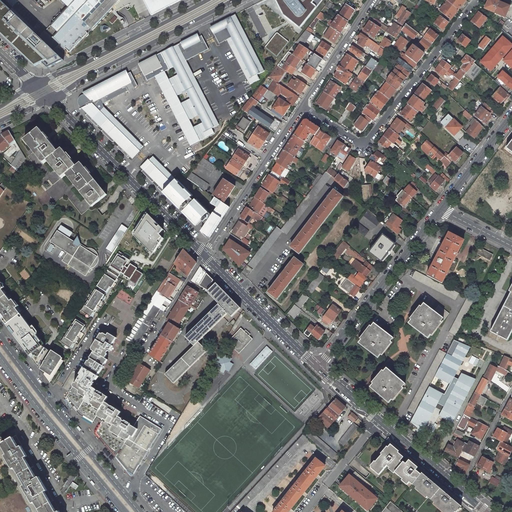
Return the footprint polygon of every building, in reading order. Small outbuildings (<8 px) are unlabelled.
[(0,0),(0,32),(22,54),(40,35),(2,0),(0,0)] [(60,0),(68,7),(46,30),(70,52),(88,33),(87,32),(91,28),(92,29),(113,7),(119,0),(60,0)] [(119,0),(113,7),(115,12),(122,8),(130,4),(134,5),(136,10),(145,5),(148,11),(151,10),(149,7),(150,6),(147,1),(146,0),(119,0)] [(146,0),(147,1),(150,6),(149,7),(151,10),(153,15),(166,8),(165,6),(167,5),(168,7),(181,0),(146,0)] [(274,0),(281,13),(300,28),(321,0),(274,0)] [(465,0),(447,0),(447,1),(458,10),(465,0)] [(495,13),(499,2),(495,0),(488,0),(485,8),(495,13)] [(458,10),(447,1),(440,10),(451,19),(458,10)] [(329,2),(325,6),(332,11),(336,6),(329,2)] [(510,6),(499,2),(495,13),(505,17),(510,6)] [(346,4),(339,15),(348,21),(355,10),(346,4)] [(403,6),(400,11),(399,12),(400,14),(398,17),(399,17),(400,18),(397,21),(402,25),(410,13),(406,10),(407,8),(403,6)] [(320,12),(316,17),(321,20),(325,15),(320,12)] [(487,18),(479,12),(471,21),(479,27),(487,18)] [(227,40),(250,84),(260,79),(257,74),(264,71),(235,14),(218,23),(210,27),(219,44),(227,40)] [(331,20),(328,25),(331,27),(340,33),(348,21),(339,15),(334,22),(331,20)] [(316,17),(306,30),(310,33),(321,20),(316,17)] [(448,23),(440,17),(435,24),(443,30),(448,23)] [(372,22),(370,21),(366,27),(372,31),(376,25),(374,23),(372,22)] [(391,35),(396,38),(399,34),(402,30),(403,28),(399,25),(395,22),(390,29),(384,24),(384,25),(378,21),(376,25),(381,28),(391,35)] [(418,33),(406,24),(403,28),(402,30),(413,39),(417,35),(418,33)] [(331,27),(325,37),(334,43),(340,33),(331,27)] [(438,36),(430,30),(429,31),(426,28),(422,34),(425,37),(424,38),(432,44),(438,36)] [(306,30),(296,42),(300,44),(303,46),(311,33),(310,33),(306,30)] [(40,35),(22,54),(36,67),(43,63),(48,68),(63,61),(52,50),(55,46),(58,41),(53,37),(52,38),(45,31),(40,36),(40,35)] [(269,43),(265,47),(277,57),(289,41),(278,32),(269,43)] [(366,36),(361,33),(359,37),(361,38),(357,43),(360,45),(366,36)] [(432,44),(424,38),(418,33),(417,35),(423,39),(418,45),(426,51),(432,44)] [(219,123),(186,61),(209,49),(202,35),(198,37),(197,34),(161,53),(169,68),(173,66),(177,73),(173,76),(181,92),(185,89),(189,97),(185,99),(193,115),(197,113),(201,120),(197,123),(205,138),(215,133),(212,128),(219,125),(219,123)] [(471,40),(463,34),(458,41),(465,47),(471,40)] [(382,36),(378,44),(388,50),(392,45),(393,43),(382,36)] [(408,41),(401,36),(394,46),(400,51),(408,41)] [(511,48),(511,44),(503,36),(481,62),(493,72),(511,48)] [(491,40),(486,37),(479,46),(484,50),(491,40)] [(323,41),(316,51),(325,56),(331,47),(323,41)] [(297,49),(293,55),(300,60),(301,60),(308,50),(303,46),(300,44),(298,48),(297,48),(296,49),(297,49)] [(424,54),(413,45),(406,55),(417,64),(424,54)] [(363,53),(353,46),(350,51),(360,57),(363,53)] [(309,62),(307,64),(316,70),(323,59),(311,51),(309,54),(311,56),(308,61),(309,62)] [(511,51),(503,61),(511,68),(511,51)] [(475,61),(468,55),(467,56),(462,52),(460,54),(465,59),(463,62),(466,64),(461,69),(466,73),(474,79),(482,70),(474,63),(475,61)] [(169,68),(161,53),(139,64),(147,81),(155,77),(190,145),(205,138),(197,123),(192,125),(188,117),(193,115),(185,99),(180,102),(176,94),(181,92),(173,76),(168,78),(164,70),(169,68)] [(281,61),(278,65),(285,70),(292,75),(296,68),(295,67),(300,60),(293,55),(292,54),(286,63),(282,60),(281,61)] [(358,61),(347,54),(340,66),(351,73),(358,61)] [(402,60),(413,68),(417,64),(406,55),(402,60)] [(372,58),(366,67),(373,71),(373,70),(379,63),(372,58)] [(387,64),(381,59),(379,63),(373,70),(379,75),(387,64)] [(413,68),(402,60),(399,64),(410,72),(413,68)] [(461,69),(460,68),(456,74),(449,69),(450,66),(443,60),(439,65),(447,71),(454,76),(455,77),(460,81),(461,80),(466,73),(461,69)] [(307,65),(302,73),(310,79),(316,70),(307,64),(306,63),(305,65),(307,65)] [(410,72),(399,64),(395,69),(396,69),(406,77),(410,72)] [(278,65),(269,76),(277,82),(285,70),(278,65)] [(366,66),(363,65),(361,68),(364,69),(358,78),(365,82),(365,81),(373,71),(366,67),(366,66)] [(447,71),(439,65),(435,70),(443,76),(446,72),(446,74),(451,77),(453,77),(454,76),(447,71)] [(351,73),(340,66),(337,70),(338,71),(334,77),(345,85),(353,74),(351,73)] [(406,77),(396,69),(386,81),(397,89),(406,77)] [(511,91),(511,78),(503,70),(495,79),(511,93),(511,91)] [(127,74),(125,71),(88,90),(91,95),(89,96),(88,95),(87,95),(85,95),(84,95),(82,95),(81,96),(80,97),(79,98),(78,100),(78,101),(78,103),(79,104),(80,106),(81,107),(87,113),(85,115),(96,126),(98,124),(103,129),(101,131),(112,142),(114,140),(119,145),(117,147),(128,158),(130,156),(132,159),(140,151),(139,150),(143,146),(104,107),(102,104),(137,86),(130,72),(127,74)] [(439,80),(432,75),(427,80),(435,86),(439,80)] [(288,85),(291,87),(301,94),(306,85),(296,78),(294,77),(292,80),(292,79),(288,85)] [(357,93),(365,82),(358,78),(357,77),(350,88),(357,93)] [(460,81),(455,77),(448,88),(449,89),(452,91),(460,81)] [(268,89),(276,95),(278,96),(280,93),(281,92),(289,97),(290,98),(289,99),(294,103),(295,103),(299,97),(273,80),(268,89)] [(331,82),(324,92),(334,98),(340,88),(331,82)] [(386,83),(379,92),(389,100),(396,90),(386,83)] [(431,90),(423,84),(415,94),(423,100),(431,90)] [(261,85),(241,110),(275,132),(281,123),(275,119),(273,122),(252,108),(263,95),(273,101),(276,95),(268,89),(261,85)] [(510,96),(500,88),(492,97),(500,104),(504,100),(505,101),(510,96)] [(379,92),(378,91),(370,102),(370,103),(380,110),(389,100),(379,92)] [(286,102),(292,106),(293,106),(295,103),(294,103),(289,99),(290,98),(289,97),(281,92),(280,93),(288,99),(286,102)] [(334,98),(324,92),(317,103),(326,110),(334,98)] [(414,95),(407,104),(408,105),(418,112),(419,110),(422,112),(425,108),(423,106),(424,103),(414,95)] [(445,101),(439,97),(432,107),(437,111),(440,106),(445,101)] [(279,99),(273,109),(283,116),(283,115),(284,115),(285,115),(286,113),(286,112),(287,109),(289,109),(290,107),(290,106),(289,106),(290,105),(279,99)] [(356,107),(350,103),(347,107),(346,109),(352,113),(356,107)] [(380,110),(370,103),(363,113),(373,121),(380,110)] [(493,110),(485,103),(484,105),(475,116),(484,122),(493,110)] [(418,112),(408,105),(401,115),(410,122),(416,113),(418,112)] [(273,109),(271,111),(281,118),(283,116),(273,109)] [(472,116),(466,111),(463,113),(469,119),(472,116)] [(418,112),(416,113),(428,123),(429,121),(418,112)] [(373,121),(363,113),(354,125),(363,131),(369,123),(370,124),(373,121)] [(251,122),(243,117),(237,127),(244,132),(251,122)] [(409,129),(411,126),(401,118),(400,119),(398,117),(391,126),(390,128),(397,134),(399,132),(400,133),(405,126),(409,129)] [(483,127),(476,120),(474,118),(471,122),(473,124),(467,132),(475,138),(483,127)] [(462,127),(454,119),(446,127),(454,135),(461,128),(462,127)] [(320,128),(307,120),(304,121),(294,135),(305,142),(311,133),(315,136),(319,130),(320,128)] [(418,124),(415,129),(420,133),(423,128),(419,125),(418,124)] [(27,137),(24,139),(43,163),(47,160),(58,151),(39,127),(36,130),(34,128),(33,130),(34,131),(31,134),(30,132),(26,136),(27,137)] [(258,127),(248,142),(260,149),(269,134),(258,127)] [(397,134),(390,128),(384,136),(392,142),(393,144),(395,141),(400,145),(401,143),(397,139),(399,135),(397,134)] [(330,138),(319,130),(315,136),(311,143),(312,144),(322,151),(330,138)] [(25,158),(9,131),(1,135),(2,136),(10,143),(20,152),(11,165),(12,166),(16,171),(25,158)] [(305,142),(294,135),(284,150),(295,157),(305,142)] [(10,143),(2,136),(0,137),(0,149),(2,151),(10,143)] [(392,142),(384,136),(379,143),(378,144),(377,148),(376,150),(378,151),(381,154),(386,148),(387,149),(390,145),(393,148),(395,145),(393,144),(392,142)] [(422,150),(427,154),(427,153),(431,157),(434,154),(431,151),(432,149),(429,147),(432,144),(427,140),(422,146),(422,150)] [(344,145),(338,141),(331,152),(330,153),(337,157),(337,156),(344,145)] [(444,155),(432,144),(429,147),(432,149),(431,151),(434,154),(447,166),(451,162),(444,155)] [(350,149),(344,145),(337,156),(339,157),(343,160),(350,149)] [(456,147),(449,156),(453,160),(455,162),(463,153),(456,147)] [(76,165),(62,148),(58,151),(47,160),(61,177),(65,174),(76,165)] [(238,149),(232,159),(243,166),(249,156),(238,149)] [(295,157),(284,150),(277,162),(286,168),(287,169),(293,160),(296,163),(298,159),(295,157)] [(378,151),(371,159),(378,164),(379,162),(377,160),(379,157),(382,159),(384,156),(381,154),(378,151)] [(446,153),(444,155),(451,162),(453,160),(449,156),(446,153)] [(162,193),(176,179),(153,156),(149,160),(148,159),(140,167),(142,169),(141,171),(152,182),(154,180),(158,185),(157,187),(162,193)] [(355,159),(350,156),(344,166),(342,167),(348,171),(349,170),(348,169),(355,159)] [(203,158),(199,163),(211,172),(215,166),(203,158)] [(232,159),(226,168),(237,175),(243,166),(232,159)] [(371,161),(365,171),(375,177),(379,179),(381,176),(378,173),(380,169),(383,171),(384,169),(381,167),(381,168),(371,161)] [(95,180),(80,162),(76,165),(65,174),(80,191),(95,180)] [(286,168),(277,162),(269,175),(278,180),(286,168)] [(424,166),(431,173),(434,171),(427,163),(424,166)] [(332,168),(333,166),(332,165),(327,172),(331,176),(334,179),(338,175),(331,169),(331,168),(332,168)] [(327,172),(326,172),(323,176),(314,187),(305,199),(297,209),(289,220),(281,230),(277,227),(269,237),(258,252),(247,265),(253,270),(283,231),(283,232),(284,233),(284,232),(287,234),(329,179),(331,176),(327,172)] [(191,173),(187,178),(205,190),(209,185),(191,173)] [(323,176),(321,174),(312,185),(314,187),(323,176)] [(334,179),(342,186),(345,188),(348,191),(353,185),(349,182),(339,175),(340,174),(339,174),(338,175),(334,179)] [(278,180),(269,175),(262,186),(273,193),(280,182),(278,180)] [(393,181),(387,176),(382,181),(389,187),(393,181)] [(444,181),(439,176),(437,178),(434,176),(429,181),(432,184),(430,186),(436,191),(444,181)] [(284,177),(280,182),(287,187),(291,182),(284,177)] [(224,178),(213,196),(215,197),(224,203),(235,186),(224,178)] [(192,195),(176,179),(162,193),(178,209),(182,205),(182,207),(184,209),(186,209),(182,212),(195,226),(196,224),(197,225),(201,221),(200,220),(201,220),(205,215),(209,212),(196,199),(193,201),(190,198),(192,195)] [(106,194),(95,180),(80,191),(92,206),(95,204),(96,206),(98,204),(97,202),(106,194)] [(404,191),(412,198),(420,188),(414,184),(413,185),(411,183),(410,184),(409,185),(408,186),(404,191)] [(368,185),(362,186),(363,199),(370,198),(368,185)] [(273,193),(262,186),(261,188),(255,197),(263,203),(269,194),(272,195),(273,193)] [(343,197),(334,190),(326,200),(324,202),(324,203),(322,205),(313,217),(311,219),(311,220),(309,222),(300,234),(300,233),(298,236),(298,237),(290,247),(299,254),(343,197)] [(404,191),(403,190),(397,196),(400,199),(398,202),(404,207),(412,198),(404,191)] [(224,203),(215,197),(211,204),(218,209),(208,223),(207,225),(202,233),(204,235),(206,237),(207,236),(209,237),(230,207),(224,203)] [(263,203),(255,197),(248,208),(256,213),(257,214),(258,212),(263,203)] [(248,208),(247,207),(240,218),(248,223),(252,217),(260,222),(263,218),(257,214),(256,213),(248,208)] [(381,221),(368,209),(364,214),(377,226),(381,221)] [(145,211),(131,233),(152,254),(164,238),(160,235),(163,230),(145,211)] [(207,221),(208,218),(209,217),(210,217),(210,216),(210,215),(210,214),(208,214),(207,214),(207,215),(205,215),(201,220),(207,225),(208,223),(207,221)] [(394,214),(386,225),(389,227),(397,234),(401,229),(397,227),(402,220),(397,216),(394,214)] [(248,223),(240,218),(238,221),(239,222),(232,232),(240,237),(241,236),(244,238),(250,228),(247,227),(246,226),(248,223)] [(369,231),(358,221),(354,227),(365,236),(369,231)] [(106,249),(112,253),(128,228),(122,224),(106,249)] [(89,248),(87,248),(85,248),(80,245),(81,244),(77,236),(74,241),(63,234),(57,231),(50,242),(67,253),(62,260),(86,276),(91,268),(94,267),(97,264),(98,262),(98,259),(98,256),(97,254),(95,251),(92,248),(89,248)] [(435,261),(427,276),(442,283),(464,240),(449,233),(446,239),(444,238),(442,243),(443,244),(439,252),(435,261)] [(395,244),(383,235),(370,252),(381,261),(395,244)] [(230,239),(223,249),(235,261),(240,266),(250,253),(244,249),(230,239)] [(350,246),(346,243),(344,240),(340,245),(343,247),(345,248),(347,249),(350,246)] [(339,256),(345,248),(343,247),(340,245),(338,247),(334,253),(339,256)] [(480,248),(477,255),(489,260),(492,254),(480,248)] [(197,263),(183,250),(175,263),(178,266),(176,269),(179,272),(181,270),(188,277),(197,263)] [(118,254),(110,266),(131,279),(130,280),(136,285),(143,274),(136,269),(137,268),(131,264),(128,268),(126,267),(125,267),(130,260),(123,256),(123,257),(118,254)] [(304,265),(295,258),(289,265),(288,265),(286,267),(287,268),(285,270),(276,282),(275,282),(273,284),(274,285),(268,292),(277,299),(304,265)] [(359,272),(365,277),(370,271),(364,266),(363,265),(356,260),(351,266),(358,271),(359,272)] [(373,267),(367,261),(364,266),(370,271),(373,267)] [(332,266),(327,262),(322,269),(327,273),(332,266)] [(20,272),(25,280),(30,276),(25,269),(20,272)] [(210,276),(203,269),(194,282),(200,285),(208,290),(211,285),(214,280),(210,276)] [(92,314),(102,298),(104,295),(103,294),(105,291),(106,292),(110,287),(111,288),(118,277),(108,270),(97,286),(100,288),(98,291),(95,289),(81,310),(90,316),(92,314)] [(415,270),(412,277),(456,299),(459,293),(415,270)] [(360,286),(367,278),(365,277),(359,272),(358,274),(352,282),(359,288),(360,286)] [(316,277),(309,285),(314,290),(321,281),(316,277)] [(352,282),(347,278),(341,287),(354,297),(360,288),(359,288),(352,282)] [(178,284),(170,279),(161,293),(168,297),(172,291),(175,287),(176,287),(178,284)] [(241,308),(216,283),(207,292),(217,302),(219,304),(228,313),(232,317),(241,308)] [(511,292),(491,332),(507,340),(511,330),(511,284),(509,291),(511,292)] [(199,293),(188,286),(179,300),(190,306),(199,293)] [(309,297),(303,293),(295,304),(300,309),(309,297)] [(15,308),(10,301),(5,295),(0,298),(0,315),(6,324),(13,319),(20,314),(15,308)] [(102,298),(92,314),(94,315),(95,312),(102,301),(104,299),(102,298)] [(468,298),(450,333),(456,336),(456,335),(474,301),(468,298)] [(190,306),(179,300),(166,321),(169,323),(177,327),(190,306)] [(424,303),(408,323),(428,338),(441,322),(444,318),(434,311),(424,303)] [(228,313),(219,304),(190,332),(185,337),(192,344),(194,346),(199,342),(223,317),(228,313)] [(295,304),(287,313),(294,319),(295,318),(301,309),(300,309),(295,304)] [(137,343),(158,308),(152,305),(138,329),(137,329),(131,340),(137,343)] [(333,305),(328,312),(336,318),(341,311),(333,305)] [(439,305),(434,311),(444,318),(441,322),(442,323),(449,313),(439,305)] [(336,318),(328,312),(323,318),(326,321),(325,322),(328,324),(329,323),(331,324),(336,318)] [(13,319),(6,324),(8,327),(9,328),(11,331),(25,320),(23,318),(20,314),(13,319)] [(70,348),(71,346),(82,329),(85,325),(76,319),(72,324),(74,325),(73,327),(71,326),(61,342),(70,348)] [(32,329),(25,320),(11,331),(19,341),(21,340),(23,342),(21,344),(23,347),(27,351),(35,361),(37,365),(39,367),(49,350),(47,349),(43,346),(44,344),(37,335),(37,334),(34,329),(33,330),(32,329)] [(177,327),(169,323),(162,335),(172,341),(180,328),(177,327)] [(365,335),(358,343),(378,358),(394,338),(374,323),(365,335)] [(325,332),(317,325),(315,328),(313,326),(309,332),(319,340),(325,332)] [(244,331),(241,328),(227,343),(239,354),(241,351),(246,346),(253,339),(249,335),(248,334),(246,333),(244,331)] [(84,329),(82,329),(71,346),(73,347),(75,343),(82,333),(84,329)] [(107,353),(109,350),(110,351),(110,350),(113,345),(117,338),(108,333),(107,335),(104,333),(103,334),(101,337),(99,337),(97,339),(98,340),(97,342),(95,345),(94,345),(92,348),(92,350),(95,351),(106,357),(108,354),(107,353)] [(172,341),(162,335),(149,355),(160,361),(172,341)] [(414,414),(410,422),(417,428),(424,431),(436,406),(443,409),(440,415),(453,422),(475,380),(461,373),(458,379),(454,377),(471,347),(454,340),(447,353),(435,376),(450,384),(445,394),(429,386),(414,414)] [(204,347),(199,342),(194,346),(165,374),(174,383),(207,351),(204,347)] [(266,345),(249,364),(254,369),(272,351),(266,345)] [(49,350),(39,367),(43,372),(51,376),(61,359),(63,357),(52,350),(52,352),(49,350)] [(440,350),(408,411),(414,414),(429,386),(435,376),(447,353),(440,350)] [(104,365),(105,363),(106,363),(109,359),(106,357),(95,351),(93,355),(93,356),(90,360),(88,363),(88,365),(86,368),(98,375),(101,371),(101,372),(105,366),(104,365)] [(228,366),(230,362),(232,359),(225,355),(223,358),(217,355),(213,362),(218,365),(216,368),(224,372),(226,369),(228,366)] [(505,356),(500,367),(501,368),(504,369),(506,370),(508,364),(507,364),(509,358),(505,356)] [(43,372),(50,382),(64,361),(61,359),(51,376),(43,372)] [(150,370),(140,363),(134,372),(144,379),(150,370)] [(484,375),(483,377),(490,381),(491,380),(497,368),(490,365),(485,376),(484,375)] [(387,367),(370,387),(389,403),(405,383),(387,367)] [(83,375),(78,383),(76,382),(74,384),(75,388),(80,391),(79,392),(80,394),(82,395),(83,395),(86,397),(93,386),(95,383),(95,382),(94,382),(96,379),(97,380),(99,376),(98,375),(86,368),(84,371),(82,372),(81,374),(83,375)] [(144,379),(134,372),(128,381),(139,388),(144,379)] [(478,387),(475,392),(480,395),(488,381),(482,378),(479,384),(478,387)] [(67,397),(80,414),(93,422),(98,414),(101,410),(98,408),(96,408),(94,406),(94,405),(90,402),(88,403),(85,401),(85,399),(86,397),(83,395),(82,395),(80,394),(79,392),(80,391),(75,388),(74,384),(67,397)] [(94,406),(96,408),(98,408),(101,410),(106,401),(109,396),(105,394),(100,391),(96,389),(97,389),(93,386),(86,397),(85,399),(85,401),(88,403),(90,402),(94,405),(94,406)] [(472,397),(468,405),(471,407),(472,404),(475,405),(476,402),(479,404),(480,402),(484,404),(486,399),(480,395),(475,392),(474,393),(472,397)] [(346,407),(336,399),(317,418),(328,428),(346,407)] [(106,401),(101,410),(98,414),(98,415),(100,416),(109,403),(106,401)] [(109,403),(100,416),(101,417),(103,417),(104,418),(105,418),(113,406),(109,403)] [(468,405),(466,410),(471,413),(475,405),(472,404),(471,407),(468,405)] [(113,406),(105,418),(108,420),(107,421),(110,423),(112,423),(114,424),(119,416),(122,412),(119,409),(113,406)] [(511,413),(504,410),(502,414),(511,419),(511,413)] [(358,417),(352,412),(348,417),(354,422),(358,417)] [(488,427),(478,422),(470,418),(464,414),(457,426),(464,430),(467,424),(475,428),(472,434),(481,439),(488,427)] [(97,432),(127,470),(133,474),(135,474),(162,429),(141,416),(135,426),(139,429),(133,437),(132,436),(129,440),(127,440),(121,437),(122,436),(117,433),(114,433),(112,432),(111,429),(114,424),(112,423),(110,423),(107,421),(108,420),(105,418),(104,418),(96,431),(97,432)] [(131,423),(126,420),(125,421),(123,420),(123,419),(119,416),(114,424),(111,429),(112,432),(114,433),(117,433),(122,436),(121,437),(127,440),(129,440),(132,436),(133,437),(139,429),(135,426),(131,424),(131,423)] [(318,422),(316,420),(309,428),(310,430),(318,422)] [(359,427),(354,423),(338,442),(344,447),(348,442),(359,427)] [(498,428),(493,437),(502,442),(506,444),(511,432),(511,430),(504,427),(502,431),(498,428)] [(338,455),(309,430),(305,435),(333,460),(338,455)] [(308,439),(303,434),(236,506),(239,508),(243,504),(246,506),(308,439)] [(474,456),(480,446),(470,441),(468,444),(465,443),(452,436),(448,444),(461,451),(464,452),(464,451),(474,456)] [(502,442),(497,450),(500,452),(509,456),(511,450),(511,446),(506,444),(502,442)] [(444,452),(457,459),(461,451),(448,444),(444,452)] [(389,445),(371,467),(379,474),(387,465),(407,482),(417,469),(417,468),(408,461),(406,463),(404,461),(403,462),(401,461),(404,457),(394,449),(389,445)] [(500,452),(496,460),(504,465),(508,458),(511,460),(511,457),(509,456),(500,452)] [(483,457),(478,466),(490,473),(491,470),(489,469),(492,462),(483,457)] [(325,466),(316,458),(301,477),(310,484),(316,477),(317,476),(318,475),(323,468),(325,466)] [(470,465),(459,459),(456,465),(459,466),(461,467),(459,471),(461,473),(465,474),(470,465)] [(417,469),(407,482),(408,483),(410,481),(413,484),(422,473),(417,469)] [(340,486),(368,510),(377,498),(369,491),(373,486),(355,471),(351,476),(346,482),(345,480),(340,486)] [(442,489),(422,472),(422,473),(413,484),(432,500),(442,489)] [(310,484),(301,477),(287,494),(297,501),(302,494),(303,493),(304,492),(310,484)] [(488,483),(497,486),(499,480),(491,477),(488,483)] [(456,511),(461,506),(442,489),(432,500),(443,510),(445,511),(456,511)] [(297,501),(287,494),(273,511),(287,511),(289,511),(290,510),(290,509),(297,501)] [(403,511),(395,505),(390,501),(386,507),(391,511),(403,511)] [(56,511),(55,511),(50,503),(39,509),(40,511),(59,511),(56,511)]
